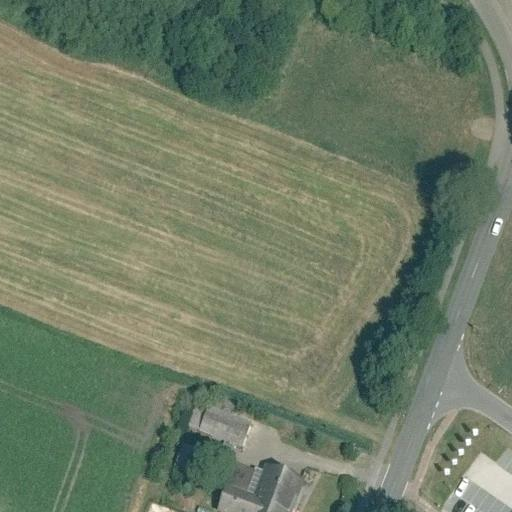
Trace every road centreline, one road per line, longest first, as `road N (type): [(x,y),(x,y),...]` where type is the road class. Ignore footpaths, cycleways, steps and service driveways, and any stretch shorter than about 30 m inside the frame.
road 1 (tertiary): [(511,173),(437,373)]
road 2 (tertiary): [(437,373),(386,511)]
